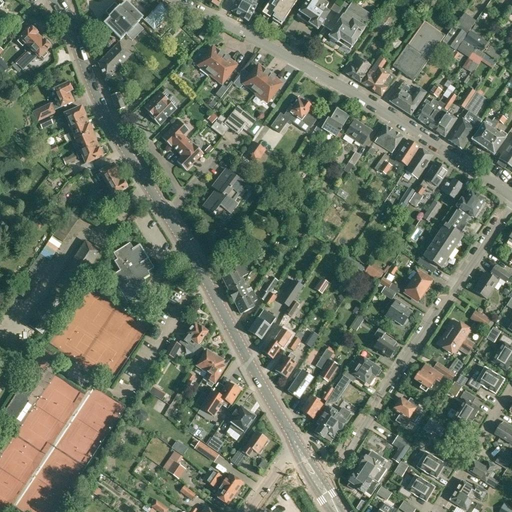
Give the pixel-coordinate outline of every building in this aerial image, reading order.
[(255,4),(257,0),(249,0),(249,1),(247,0),(237,0),(232,12),(240,16),(239,17),(248,22),(256,5),(255,4)] [(271,20),(280,26),(297,0),(270,0),(261,13),(269,19),(272,14),(275,15),(271,20)] [(321,25),(326,29),(332,20),(340,8),(341,7),(334,3),(328,13),(325,10),(328,5),(320,0),(306,0),(298,13),(310,21),(308,24),(317,30),(321,25)] [(104,24),(120,40),(126,35),(127,35),(137,25),(136,24),(142,18),(126,2),(120,8),(119,7),(119,8),(114,4),(105,13),(109,17),(109,18),(110,18),(104,24)] [(144,21),(154,31),(170,14),(169,13),(172,10),(164,2),(161,5),(160,4),(144,21)] [(332,20),(326,29),(332,32),(328,37),(337,44),(340,40),(352,48),(365,29),(364,29),(373,16),(352,2),(349,7),(343,3),(341,7),(340,8),(332,20)] [(375,26),(387,34),(398,17),(387,9),(375,26)] [(458,29),(466,35),(469,30),(476,22),(464,14),(456,27),(458,29)] [(407,45),(392,66),(413,81),(428,61),(427,60),(444,36),(424,22),(407,45)] [(24,50),(25,52),(41,37),(37,34),(37,31),(34,27),(31,27),(20,38),(20,39),(17,42),(22,47),(24,49),(24,50)] [(446,53),(451,57),(463,39),(466,35),(458,29),(451,39),(447,46),(450,48),(446,53)] [(466,35),(463,39),(477,48),(481,51),(487,43),(469,30),(466,35)] [(12,67),(18,72),(22,69),(23,70),(37,56),(39,58),(43,61),(50,55),(47,51),(50,47),(50,44),(47,41),(45,41),(41,37),(25,52),(26,52),(15,63),(16,63),(12,67)] [(105,82),(120,67),(132,55),(119,42),(107,54),(98,63),(105,82)] [(486,54),(496,62),(502,54),(491,46),(486,54)] [(478,66),(481,61),(486,54),(481,51),(477,48),(469,60),(478,66)] [(198,66),(209,75),(224,56),(215,50),(212,54),(209,51),(198,66)] [(209,75),(221,84),(233,70),(230,67),(233,63),(224,56),(209,75)] [(385,62),(378,57),(374,64),(366,76),(367,76),(362,84),(371,90),(384,71),(381,69),(385,62)] [(347,75),(359,83),(370,66),(357,58),(347,75)] [(462,67),(467,70),(472,62),(468,59),(462,67)] [(243,84),(255,94),(270,75),(261,68),(258,72),(255,70),(243,84)] [(371,90),(381,97),(386,88),(387,89),(394,78),(384,71),(371,90)] [(255,94),(267,103),(278,88),(275,86),(278,82),(270,75),(255,94)] [(34,111),(39,121),(56,113),(55,110),(73,102),(69,92),(72,91),(68,83),(61,87),(58,81),(51,85),(53,89),(52,90),(57,101),(34,111)] [(390,102),(400,109),(409,96),(405,94),(409,89),(402,84),(390,102)] [(441,91),(434,86),(430,93),(437,98),(441,91)] [(400,109),(411,116),(426,93),(419,88),(412,98),(409,96),(400,109)] [(457,105),(464,109),(476,93),(468,88),(457,105)] [(110,96),(116,111),(125,108),(119,93),(110,96)] [(148,116),(159,126),(176,109),(159,93),(144,108),(150,114),(148,116)] [(424,124),(434,131),(446,113),(447,111),(456,97),(450,93),(443,104),(439,101),(438,103),(424,124)] [(464,109),(474,116),(481,106),(478,103),(482,97),(476,93),(464,109)] [(282,111),(270,127),(279,133),(289,120),(293,123),(297,118),(311,128),(316,120),(306,114),(312,106),(299,97),(292,106),(291,105),(287,111),(285,110),(282,111)] [(414,118),(424,124),(438,103),(433,99),(430,103),(425,100),(414,118)] [(217,103),(213,100),(208,105),(212,109),(217,103)] [(65,129),(87,120),(81,107),(64,115),(60,117),(65,129)] [(226,120),(220,115),(210,128),(222,137),(229,128),(238,135),(245,126),(249,129),(247,132),(254,137),(262,126),(237,107),(226,120)] [(333,136),(336,138),(348,117),(336,110),(330,120),(328,118),(328,119),(323,116),(314,131),(319,134),(322,129),(329,134),(330,137),(333,136)] [(434,131),(444,138),(453,124),(454,124),(456,119),(446,113),(434,131)] [(497,121),(503,125),(506,120),(501,116),(497,121)] [(38,125),(40,130),(52,124),(50,117),(39,122),(39,124),(38,125)] [(128,122),(131,126),(137,120),(133,117),(128,122)] [(477,145),(478,145),(485,135),(487,137),(491,131),(492,132),(495,127),(496,125),(486,118),(471,141),(472,141),(472,143),(476,146),(477,145)] [(462,119),(448,140),(461,150),(476,129),(471,125),(466,122),(462,119)] [(71,142),(92,132),(87,120),(65,129),(71,142)] [(172,147),(177,152),(188,141),(183,136),(188,131),(179,121),(162,139),(171,148),(172,147)] [(346,134),(362,145),(371,131),(354,121),(346,134)] [(374,142),(391,154),(394,150),(402,138),(386,126),(377,139),(377,138),(374,142)] [(478,145),(493,156),(505,139),(507,135),(500,131),(498,134),(497,133),(498,130),(495,127),(492,132),(491,131),(487,137),(485,135),(478,145)] [(74,149),(76,154),(98,145),(92,132),(71,142),(74,149)] [(395,159),(406,166),(419,148),(408,140),(395,159)] [(176,162),(186,171),(203,154),(193,145),(193,146),(188,141),(177,152),(182,157),(176,162)] [(511,141),(499,159),(496,164),(504,169),(507,165),(511,168),(511,141)] [(266,151),(253,142),(238,162),(245,167),(250,159),(257,164),(266,151)] [(47,148),(51,155),(58,152),(54,145),(47,148)] [(76,154),(63,160),(65,165),(79,159),(83,157),(86,164),(103,157),(102,156),(106,154),(103,148),(99,149),(98,145),(76,154)] [(316,156),(327,155),(327,146),(315,147),(316,156)] [(373,155),(376,157),(379,153),(370,148),(367,153),(372,156),(373,155)] [(404,172),(416,180),(432,157),(420,148),(407,167),(404,172)] [(343,171),(348,173),(353,166),(354,167),(361,156),(355,152),(348,163),(343,171)] [(379,162),(384,165),(385,162),(389,158),(384,154),(379,162)] [(378,172),(379,172),(384,165),(379,162),(372,172),(376,175),(378,172)] [(378,174),(384,179),(387,175),(386,174),(391,166),(385,162),(384,165),(379,172),(378,174)] [(435,162),(424,178),(415,192),(412,197),(418,200),(421,196),(425,189),(432,194),(437,187),(448,171),(435,162)] [(92,175),(99,172),(95,164),(88,167),(92,175)] [(93,188),(94,190),(119,176),(117,172),(118,169),(115,166),(113,165),(99,172),(95,175),(99,182),(99,181),(100,183),(98,184),(98,185),(93,188)] [(203,207),(226,224),(232,216),(230,214),(237,205),(233,202),(246,185),(225,169),(214,184),(218,187),(203,207)] [(105,191),(108,198),(113,196),(126,188),(127,185),(125,182),(122,181),(119,176),(94,190),(95,191),(93,192),(95,196),(104,191),(105,191)] [(441,191),(453,199),(462,186),(453,180),(450,184),(447,182),(441,191)] [(412,197),(415,192),(408,187),(399,201),(400,202),(395,209),(401,213),(412,197)] [(447,226),(460,234),(471,218),(473,219),(473,218),(478,221),(489,204),(484,202),(485,201),(470,192),(464,201),(461,199),(455,207),(458,209),(447,226)] [(429,223),(440,206),(433,201),(422,218),(429,223)] [(70,215),(77,220),(80,210),(75,208),(70,215)] [(291,222),(300,228),(307,218),(298,211),(291,222)] [(77,220),(70,215),(68,214),(53,236),(63,242),(77,220)] [(36,233),(42,226),(38,222),(32,229),(36,233)] [(437,236),(455,248),(463,236),(460,234),(447,226),(444,224),(437,236)] [(430,246),(448,258),(455,248),(437,236),(430,246)] [(29,325),(41,334),(61,305),(65,298),(70,290),(73,292),(100,252),(85,242),(58,282),(52,289),(53,290),(49,295),(29,325)] [(230,261),(237,264),(241,257),(245,250),(249,253),(252,249),(248,246),(242,242),(230,261)] [(111,276),(127,301),(136,295),(134,292),(141,288),(139,285),(145,282),(143,279),(149,275),(147,272),(153,268),(148,259),(140,246),(134,250),(130,244),(113,254),(117,260),(114,261),(120,271),(111,276)] [(255,250),(261,254),(265,248),(260,244),(255,250)] [(334,247),(331,245),(325,254),(328,256),(334,247)] [(423,256),(441,269),(448,258),(430,246),(423,256)] [(363,265),(367,259),(360,254),(356,260),(363,265)] [(353,268),(361,273),(364,268),(364,267),(353,260),(348,256),(344,261),(343,263),(349,267),(351,264),(354,267),(353,268)] [(417,262),(434,273),(436,269),(420,258),(417,262)] [(222,279),(228,291),(245,282),(242,277),(248,274),(242,263),(233,267),(236,272),(222,279)] [(382,272),(370,264),(364,274),(376,281),(382,272)] [(473,290),(486,299),(498,282),(498,281),(499,279),(506,283),(511,276),(495,265),(490,272),(491,273),(489,275),(485,273),(473,290)] [(411,282),(425,292),(432,281),(418,272),(411,282)] [(26,300),(40,282),(30,274),(16,293),(26,300)] [(259,297),(264,301),(270,293),(278,281),(271,276),(261,290),(263,291),(259,297)] [(385,287),(388,289),(392,284),(384,278),(382,277),(380,281),(379,283),(385,287)] [(278,302),(288,308),(295,299),(302,287),(293,280),(278,302)] [(245,282),(228,291),(234,302),(248,295),(253,292),(250,287),(248,288),(245,282)] [(405,293),(418,302),(425,292),(411,282),(405,293)] [(388,289),(385,287),(380,293),(391,301),(396,294),(388,289)] [(234,302),(240,314),(254,307),(252,303),(257,300),(253,292),(248,295),(234,302)] [(263,303),(269,308),(277,297),(270,293),(264,301),(263,303)] [(338,297),(341,303),(346,295),(344,293),(338,297)] [(285,313),(291,317),(300,302),(295,299),(288,308),(285,313)] [(394,320),(402,326),(403,325),(404,326),(405,326),(408,321),(408,319),(407,318),(411,313),(406,309),(407,308),(396,300),(393,304),(390,301),(385,308),(389,311),(385,317),(393,322),(394,320)] [(353,311),(358,314),(362,309),(357,306),(353,311)] [(249,332),(261,340),(269,327),(270,327),(275,318),(263,310),(257,319),(249,332)] [(470,319),(484,329),(490,320),(476,310),(470,319)] [(352,326),(357,329),(363,320),(359,317),(352,326)] [(445,332),(471,349),(474,344),(465,338),(470,332),(468,331),(469,329),(459,322),(457,324),(453,321),(445,332)] [(203,349),(198,345),(208,332),(201,327),(200,329),(194,324),(179,343),(197,356),(203,349)] [(499,332),(493,328),(490,334),(496,338),(499,332)] [(271,358),(272,359),(281,346),(277,343),(283,334),(277,330),(271,339),(263,352),(267,355),(267,357),(270,358),(271,358)] [(458,350),(467,356),(468,354),(471,349),(445,332),(438,344),(442,347),(441,349),(451,356),(453,354),(454,355),(458,350)] [(511,343),(511,340),(502,334),(499,340),(503,343),(491,362),(505,371),(510,363),(511,364),(511,363),(511,360),(511,348),(510,347),(511,343)] [(384,355),(389,358),(392,354),(392,355),(397,348),(395,347),(397,343),(385,335),(381,340),(380,340),(374,348),(384,355)] [(287,347),(294,352),(300,341),(294,337),(287,347)] [(164,353),(174,359),(181,345),(172,340),(164,353)] [(324,368),(329,361),(335,351),(328,347),(315,366),(322,370),(324,368)] [(203,370),(207,373),(217,358),(207,352),(196,369),(201,372),(203,370)] [(287,358),(284,356),(274,370),(286,378),(296,364),(293,362),(296,357),(290,353),(287,358)] [(346,370),(342,376),(352,383),(356,377),(365,383),(365,384),(369,386),(375,377),(374,376),(375,376),(376,376),(379,376),(381,372),(380,369),(380,368),(379,369),(363,358),(359,355),(356,360),(360,363),(352,374),(346,370)] [(207,384),(212,386),(214,383),(224,367),(221,365),(223,362),(217,358),(207,373),(203,380),(207,383),(207,384)] [(319,377),(327,382),(333,373),(332,372),(336,365),(329,361),(324,368),(325,368),(319,377)] [(450,372),(437,363),(433,369),(443,376),(451,381),(458,371),(457,370),(460,366),(456,364),(450,372)] [(419,388),(425,393),(428,389),(429,390),(435,380),(439,382),(443,376),(433,369),(426,365),(420,374),(419,373),(414,380),(421,385),(419,388)] [(475,381),(470,378),(467,384),(478,391),(481,386),(483,387),(486,390),(487,389),(495,394),(504,380),(484,367),(475,381)] [(288,392),(299,399),(307,387),(313,378),(299,369),(293,377),(296,379),(288,392)] [(0,417),(0,422),(10,429),(16,419),(15,418),(40,379),(30,373),(0,417)] [(184,382),(189,386),(195,377),(190,374),(184,382)] [(352,383),(342,376),(335,388),(345,395),(352,383)] [(200,409),(214,418),(221,406),(227,410),(231,404),(240,392),(228,384),(220,396),(212,390),(208,396),(200,408),(200,409)] [(334,389),(329,386),(321,399),(326,402),(334,389)] [(195,404),(200,408),(208,396),(202,392),(195,404)] [(474,417),(473,417),(478,409),(471,404),(474,398),(463,392),(459,398),(463,400),(452,419),(466,429),(471,421),(472,420),(471,420),(473,417),(473,418),(474,417)] [(307,415),(312,418),(318,410),(319,411),(323,405),(310,397),(301,411),(303,412),(303,414),(306,415),(307,415)] [(395,422),(405,428),(409,422),(412,424),(414,426),(421,415),(419,413),(422,408),(409,399),(407,403),(402,399),(394,410),(400,414),(395,422)] [(366,404),(361,413),(367,415),(371,406),(366,404)] [(342,408),(338,414),(328,407),(316,424),(319,426),(315,432),(323,438),(331,443),(334,439),(333,439),(339,431),(340,430),(342,430),(346,425),(345,423),(345,422),(344,422),(350,413),(342,408)] [(229,428),(240,436),(243,433),(254,418),(241,408),(237,413),(236,412),(232,418),(233,419),(230,424),(231,424),(229,428)] [(134,416),(142,422),(145,421),(148,417),(147,414),(139,409),(134,416)] [(511,428),(510,431),(499,424),(493,435),(511,445),(511,428)] [(438,435),(442,428),(436,425),(432,431),(438,435)] [(246,454),(249,456),(253,451),(257,454),(258,453),(260,453),(263,450),(262,448),(263,446),(265,446),(267,443),(266,441),(267,440),(255,432),(245,446),(246,446),(242,452),(246,454)] [(398,462),(409,444),(397,436),(392,443),(399,448),(392,458),(398,462)] [(217,453),(222,456),(224,453),(219,449),(223,444),(213,437),(207,446),(217,453)] [(219,455),(199,442),(194,449),(214,462),(219,455)] [(172,448),(180,454),(183,449),(176,443),(172,448)] [(494,463),(506,470),(507,468),(510,464),(510,463),(509,462),(511,457),(511,454),(508,451),(504,458),(499,456),(494,463)] [(162,468),(178,479),(185,470),(178,465),(183,458),(174,452),(162,468)] [(230,462),(239,468),(243,463),(241,461),(244,456),(237,452),(230,462)] [(377,483),(386,470),(382,466),(381,466),(384,460),(371,452),(367,457),(366,457),(363,457),(360,462),(360,465),(357,469),(377,483)] [(425,452),(415,467),(424,472),(423,472),(427,474),(435,479),(444,464),(425,452)] [(474,461),(467,471),(486,482),(492,472),(496,466),(488,462),(484,467),(474,461)] [(206,474),(234,494),(243,483),(231,474),(226,480),(225,479),(224,481),(221,479),(222,478),(214,471),(213,472),(209,469),(206,474)] [(378,484),(377,483),(357,469),(354,474),(351,474),(348,478),(349,482),(346,487),(352,491),(355,488),(363,494),(364,493),(370,496),(378,484)] [(215,496),(227,505),(234,494),(206,474),(202,480),(214,489),(214,487),(216,486),(219,488),(217,490),(219,491),(215,496)] [(411,493),(413,495),(416,497),(417,497),(425,502),(434,487),(414,475),(405,490),(401,487),(397,493),(408,499),(411,493)] [(455,491),(472,501),(474,498),(480,502),(486,492),(473,484),(471,486),(461,480),(455,491)] [(179,492),(192,501),(196,495),(184,486),(179,492)] [(390,493),(380,487),(376,493),(385,499),(390,493)] [(449,501),(466,511),(472,501),(455,491),(449,501)] [(151,507),(158,511),(166,511),(169,509),(156,500),(155,502),(152,500),(149,504),(152,506),(151,507)] [(376,511),(394,511),(395,511),(384,503),(380,509),(379,508),(378,510),(376,511)]
